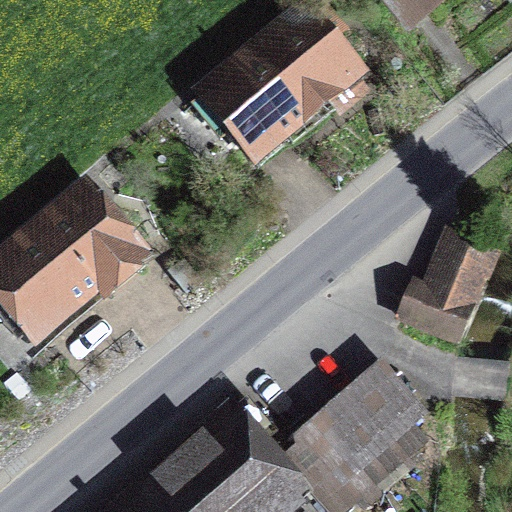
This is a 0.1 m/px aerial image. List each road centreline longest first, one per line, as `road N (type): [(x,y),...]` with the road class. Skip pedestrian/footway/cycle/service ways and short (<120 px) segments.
road 1 (tertiary): [(15,511),(511,107)]
road 2 (track): [(298,276),(379,346),(496,382)]
